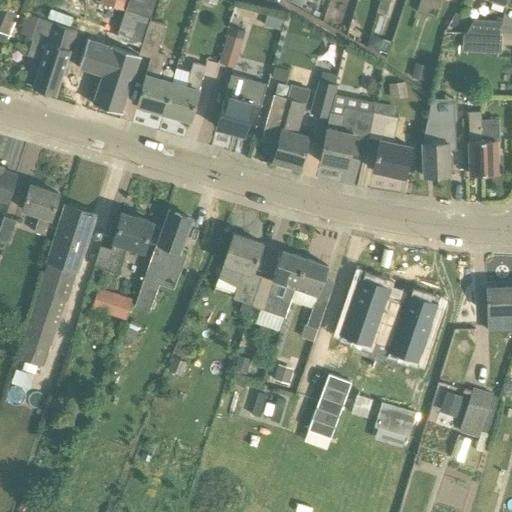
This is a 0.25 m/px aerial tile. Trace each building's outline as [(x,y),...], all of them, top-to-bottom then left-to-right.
[(124,10),(127,0),(101,0),(100,3),(124,10)] [(427,16),(432,0),(421,0),(417,13),(427,16)] [(435,0),(432,0),(427,16),(436,19),(442,2),(435,0)] [(387,15),(390,4),(381,1),(377,12),(387,15)] [(142,47),(150,20),(151,17),(126,10),(126,11),(117,39),(142,47)] [(77,31),(55,23),(38,18),(31,39),(48,45),(34,87),(37,89),(37,91),(46,94),(46,91),(56,95),(77,31)] [(142,47),(141,49),(153,52),(138,105),(164,113),(173,83),(159,79),(166,55),(158,53),(166,25),(150,20),(142,47)] [(502,22),(474,20),(467,34),(500,35),(502,22)] [(230,26),(228,36),(242,40),(244,30),(240,29),(230,26)] [(500,35),(467,34),(466,50),(499,51),(500,35)] [(370,35),(366,47),(379,52),(383,40),(370,35)] [(234,67),(242,40),(228,36),(220,63),(234,67)] [(121,112),(139,56),(111,47),(111,48),(87,40),(78,67),(103,76),(93,104),(121,112)] [(173,83),(164,113),(191,120),(206,66),(194,63),(187,87),(173,83)] [(425,81),(428,67),(415,64),(412,78),(425,81)] [(287,70),(275,67),(272,76),(284,79),(287,70)] [(324,71),(321,81),(335,85),(338,75),(324,71)] [(232,75),(230,81),(226,96),(217,128),(244,135),(253,104),(262,107),(268,85),(232,75)] [(335,85),(321,81),(312,113),(329,117),(338,86),(335,85)] [(391,100),(407,98),(405,82),(388,85),(391,100)] [(274,94),(262,140),(279,145),(274,160),(300,167),(308,137),(297,134),(305,103),(292,99),(274,94)] [(356,130),(369,133),(373,112),(344,106),(341,118),(330,115),(320,163),(348,168),(354,135),(355,136),(356,130)] [(373,112),(369,133),(369,134),(381,136),(380,141),(374,170),(405,177),(411,148),(393,144),(398,118),(373,112)] [(482,112),(468,113),(471,175),(497,174),(496,140),(483,140),(482,112)] [(454,116),(428,116),(422,144),(424,176),(451,175),(449,150),(456,150),(454,116)] [(17,175),(3,170),(4,167),(0,165),(0,200),(8,203),(17,175)] [(31,185),(23,210),(40,215),(35,232),(46,236),(59,194),(31,185)] [(67,207),(46,273),(40,292),(24,343),(19,358),(46,367),(51,351),(94,216),(67,207)] [(150,262),(180,272),(187,252),(182,251),(193,220),(169,211),(150,262)] [(95,266),(106,270),(119,275),(128,246),(143,251),(152,222),(123,214),(112,250),(101,246),(95,266)] [(0,240),(9,243),(17,221),(5,217),(0,230),(0,240)] [(220,276),(239,283),(233,299),(253,306),(262,281),(251,277),(263,244),(234,234),(220,276)] [(262,281),(253,306),(253,307),(285,318),(291,301),(306,259),(283,251),(273,280),(286,284),(282,295),(276,298),(269,296),(272,284),(262,281)] [(306,259),(291,301),(313,308),(303,337),(315,341),(328,302),(318,298),(329,267),(306,259)] [(159,283),(144,278),(134,306),(149,311),(159,283)] [(375,333),(388,296),(390,289),(388,288),(361,279),(360,279),(355,292),(353,299),(352,301),(343,327),(341,332),(343,332),(372,342),(375,333)] [(511,330),(511,287),(486,288),(488,331),(511,330)] [(98,288),(91,309),(126,320),(132,299),(98,288)] [(404,302),(392,339),(389,348),(418,358),(419,358),(421,354),(428,333),(428,331),(431,323),(437,305),(436,304),(409,295),(407,295),(404,302)] [(384,336),(392,339),(404,302),(396,299),(388,296),(375,333),(383,336),(384,336)] [(140,324),(132,320),(123,341),(132,344),(140,324)] [(251,360),(238,356),(233,370),(247,374),(251,360)] [(181,375),(187,363),(173,357),(168,370),(181,375)] [(294,369),(278,364),(274,379),(289,384),(294,369)] [(16,369),(13,382),(32,387),(35,374),(16,369)] [(329,374),(308,430),(331,438),(351,382),(329,374)] [(493,394),(473,388),(459,432),(479,438),(493,394)] [(463,397),(446,391),(439,411),(456,417),(463,397)] [(454,456),(464,460),(471,439),(460,436),(454,456)] [(26,511),(29,505),(22,503),(18,511),(26,511)]
